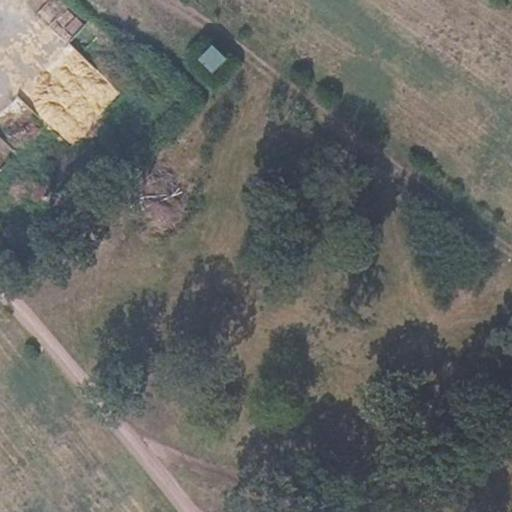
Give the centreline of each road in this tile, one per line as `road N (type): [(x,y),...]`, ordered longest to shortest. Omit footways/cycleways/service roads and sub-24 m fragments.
road 1 (track): [(511,251),(156,0)]
road 2 (track): [(0,265),(187,511)]
road 3 (track): [(304,511),(248,479),(134,441)]
